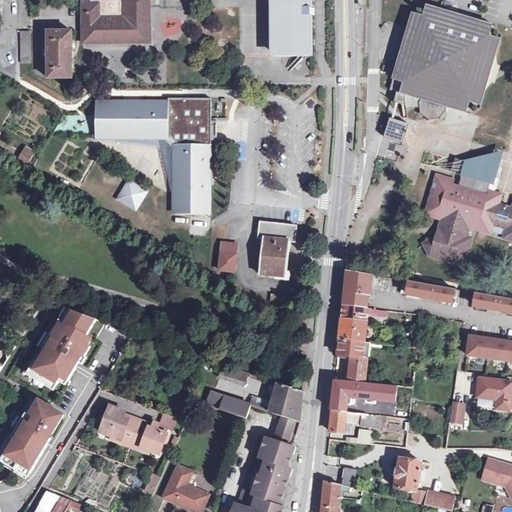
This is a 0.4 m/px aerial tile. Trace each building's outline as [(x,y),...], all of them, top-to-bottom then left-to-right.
[(97,0),(98,0),(92,1),(91,0),(83,0),(84,35),(105,34),(105,31),(129,31),(129,44),(149,44),(148,11),(151,11),(150,0),(97,0)] [(278,0),(279,9),(302,8),(302,0),(278,0)] [(302,0),(302,8),(312,8),(311,0),(302,0)] [(279,9),(279,16),(312,16),(312,8),(302,8),(279,9)] [(393,103),(401,106),(406,107),(406,110),(419,108),(419,115),(428,121),(440,120),(446,112),(446,105),(459,104),(476,95),(487,80),(492,65),(489,47),(481,31),(469,21),(450,15),(433,15),(417,24),(406,38),(401,55),(402,73),(393,76),(389,91),(396,93),(395,95),(393,101),(393,103)] [(279,58),(313,58),(313,55),(312,16),(279,16),(279,58)] [(84,35),(84,45),(129,44),(129,31),(105,31),(105,34),(84,35)] [(49,80),(73,79),(73,59),(72,32),(48,33),(49,80)] [(32,65),(31,33),(21,33),(22,65),(32,65)] [(308,95),(304,102),(313,108),(318,101),(308,95)] [(169,103),(97,102),(96,140),(164,140),(174,150),(174,215),(212,216),(213,100),(169,99),(169,103)] [(383,137),(401,143),(407,124),(389,118),(383,137)] [(29,166),(35,156),(30,153),(26,151),(20,161),(29,166)] [(486,188),(488,183),(488,182),(491,183),(499,156),(493,153),(465,161),(454,158),(450,169),(461,173),(461,175),(459,180),(457,186),(450,184),(452,180),(436,175),(434,176),(432,181),(430,181),(429,187),(431,187),(429,192),(427,191),(426,195),(428,196),(426,201),(425,200),(423,206),(425,206),(423,211),(425,214),(439,218),(436,231),(434,235),(434,238),(423,244),(428,256),(452,263),(461,237),(463,237),(467,226),(487,232),(490,223),(504,228),(502,237),(511,240),(511,208),(494,202),(497,193),(488,190),(486,195),(484,195),(486,188)] [(127,179),(115,200),(137,212),(148,190),(127,179)] [(295,244),(297,225),(259,222),(258,232),(262,232),(262,238),(258,275),(269,276),(269,271),(279,272),(278,277),(288,278),(292,243),(295,244)] [(472,240),(463,237),(461,237),(452,263),(463,267),(472,240)] [(235,272),(239,244),(221,242),(217,269),(235,272)] [(345,293),(344,308),(366,310),(368,296),(362,295),(363,288),(371,289),(373,277),(348,272),(345,293)] [(430,287),(404,282),(402,295),(428,300),(430,287)] [(455,291),(434,287),(432,300),(453,304),(455,291)] [(371,296),(371,289),(363,288),(362,295),(368,296),(371,296)] [(498,298),(477,295),(475,307),(496,311),(498,298)] [(511,301),(501,299),(499,312),(511,314),(511,301)] [(73,305),(31,371),(62,390),(85,354),(104,324),(73,305)] [(343,320),(367,323),(368,315),(368,310),(366,310),(344,308),(343,315),(343,320)] [(364,343),(367,323),(343,320),(342,330),(340,341),(364,343)] [(470,342),(468,356),(511,361),(511,343),(500,342),(500,346),(491,345),(491,341),(480,339),(479,343),(470,342)] [(363,358),(364,343),(340,341),(339,355),(355,357),(352,382),(365,383),(367,358),(363,358)] [(226,365),(221,375),(245,383),(250,373),(226,365)] [(511,386),(511,383),(479,379),(478,397),(497,400),(497,409),(509,410),(509,409),(511,409),(511,402),(510,402),(511,386)] [(333,412),(347,414),(348,406),(348,400),(352,400),(352,398),(367,400),(377,401),(396,403),(398,387),(365,383),(352,382),(336,380),(333,412)] [(301,423),(302,408),(304,392),(279,384),(269,412),(301,423)] [(208,404),(233,414),(238,401),(214,392),(208,404)] [(67,417),(38,399),(3,454),(32,472),(47,450),(67,417)] [(233,414),(248,419),(252,406),(238,401),(233,414)] [(463,408),(453,406),(450,423),(461,425),(463,408)] [(102,433),(113,437),(123,441),(126,434),(132,437),(129,443),(138,446),(140,439),(146,442),(144,448),(152,451),(162,454),(170,435),(159,431),(161,425),(156,423),(154,429),(148,427),(149,424),(130,417),(129,419),(125,418),(127,413),(112,408),(102,433)] [(332,422),(346,423),(347,414),(333,412),(332,422)] [(360,425),(361,415),(347,414),(346,423),(360,425)] [(283,418),(276,440),(288,444),(296,423),(283,418)] [(345,433),(346,423),(332,422),(331,427),(331,432),(345,433)] [(123,441),(113,437),(112,439),(151,453),(152,451),(144,448),(146,442),(140,439),(138,446),(129,443),(132,437),(126,434),(123,441)] [(262,435),(253,463),(262,466),(259,474),(250,471),(236,511),(281,511),(284,506),(280,504),(289,475),(286,474),(288,468),(295,446),(291,445),(288,444),(276,440),(262,435)] [(395,488),(416,492),(419,480),(423,480),(425,472),(420,472),(422,463),(400,458),(395,488)] [(511,469),(511,468),(488,461),(482,481),(504,487),(510,500),(511,498),(511,471),(511,469)] [(262,466),(253,463),(250,471),(259,474),(262,466)] [(181,465),(165,497),(176,501),(175,503),(195,511),(201,511),(210,495),(185,483),(192,470),(181,465)] [(346,468),(343,486),(350,488),(354,489),(357,470),(346,468)] [(143,492),(153,496),(161,477),(151,473),(143,492)] [(0,491),(12,487),(9,479),(0,482),(0,491)] [(336,511),(338,505),(341,505),(342,498),(339,498),(340,492),(349,494),(350,488),(343,486),(325,482),(324,493),(321,511),(336,511)] [(58,501),(61,497),(49,492),(37,511),(50,511),(57,501),(58,501)] [(416,492),(414,502),(450,510),(453,498),(428,492),(428,494),(416,492)] [(33,504),(38,497),(32,493),(28,501),(33,504)] [(73,502),(61,497),(58,501),(71,506),(73,502)]
